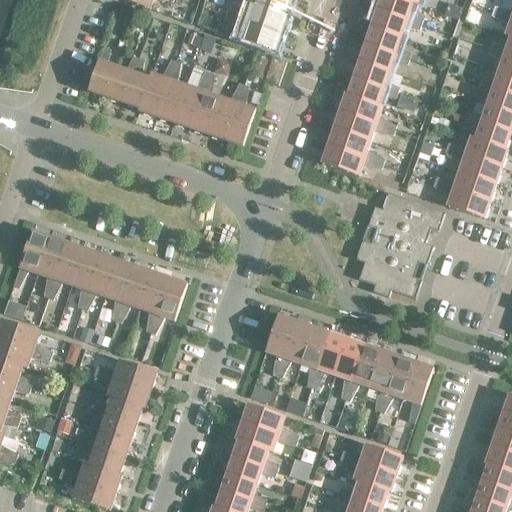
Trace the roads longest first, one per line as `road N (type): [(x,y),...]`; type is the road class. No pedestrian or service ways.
road 1 (residential): [(160,511),(263,203)]
road 2 (residential): [(433,511),(511,274)]
road 3 (residential): [(263,203),(39,125)]
road 4 (residential): [(263,203),(333,0)]
road 5 (residential): [(39,125),(82,0)]
road 6 (residential): [(0,241),(39,125)]
